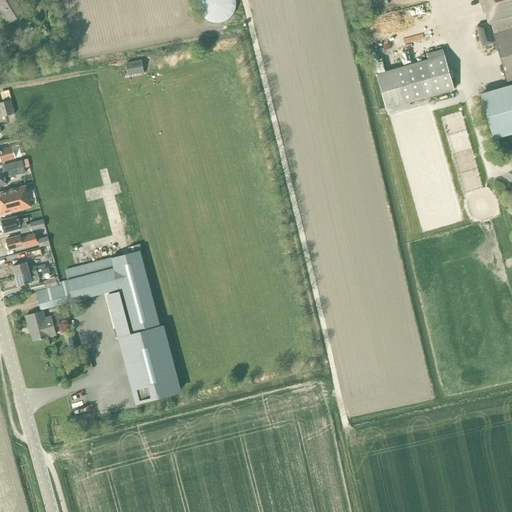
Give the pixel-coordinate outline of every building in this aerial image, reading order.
[(8,23),(26,12),(19,0),(0,0),(0,8),(0,9),(8,23)] [(511,78),(511,19),(511,18),(511,17),(511,0),(480,0),(485,14),(486,14),(488,23),(490,22),(506,80),(511,78)] [(481,46),(494,42),(488,23),(476,26),(481,46)] [(375,74),(385,109),(453,89),(442,49),(426,53),(427,59),(375,74)] [(126,63),(128,76),(144,73),(142,60),(126,63)] [(493,139),(511,133),(511,84),(480,94),(493,139)] [(0,116),(0,117),(14,113),(10,100),(0,102),(0,116)] [(0,159),(1,162),(15,158),(13,147),(0,150),(0,159)] [(21,160),(23,168),(29,167),(30,167),(27,159),(26,159),(21,160)] [(5,178),(24,173),(21,160),(2,166),(3,172),(0,172),(0,185),(6,184),(5,178)] [(0,214),(30,206),(25,186),(0,192),(0,214)] [(24,221),(26,221),(26,218),(18,220),(16,217),(0,221),(1,226),(0,226),(2,231),(3,231),(4,233),(20,228),(26,227),(24,221)] [(31,231),(44,227),(42,219),(29,223),(31,231)] [(22,245),(36,242),(34,235),(20,238),(19,236),(5,240),(6,244),(6,245),(6,248),(8,249),(8,251),(22,246),(22,245)] [(50,244),(47,236),(37,239),(39,247),(50,244)] [(45,289),(35,291),(40,310),(65,304),(65,305),(73,303),(73,302),(109,292),(109,294),(108,294),(117,328),(114,329),(116,337),(119,336),(137,404),(181,393),(164,327),(161,328),(140,250),(117,256),(64,269),(67,280),(60,282),(60,284),(59,285),(57,285),(45,289)] [(15,276),(36,270),(35,267),(27,268),(26,263),(12,266),(15,276)] [(38,280),(36,274),(36,270),(15,276),(17,285),(38,280)] [(43,281),(30,285),(31,292),(45,288),(45,289),(57,285),(55,278),(43,281)] [(50,317),(43,319),(41,312),(25,316),(28,328),(30,328),(33,340),(39,339),(41,339),(41,338),(47,336),(54,334),(50,317)]
